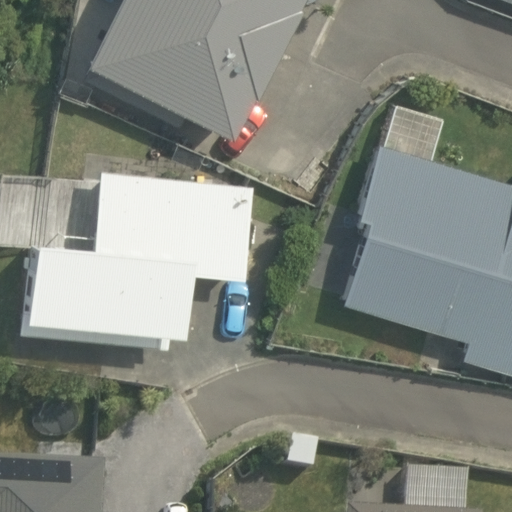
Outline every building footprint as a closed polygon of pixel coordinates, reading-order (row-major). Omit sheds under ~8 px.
[(104,0),(74,59),(221,133),(242,91),(245,93),(290,3),(287,2),(287,0),(104,0)] [(335,299),(461,338),(456,355),(511,372),(511,180),(511,183),(424,156),(437,116),(388,101),(376,141),(372,140),(350,214),(360,217),(335,299)] [(86,240),(21,233),(13,330),(163,345),(163,328),(171,329),(175,293),(186,294),(188,271),(235,275),(244,182),(93,166),(86,240)] [(310,442),(284,438),(280,464),(306,469),(310,442)] [(0,511),(93,511),(97,461),(0,456),(0,511)] [(467,511),(459,511),(462,472),(400,469),(398,508),(340,506),(339,511),(467,511)]
